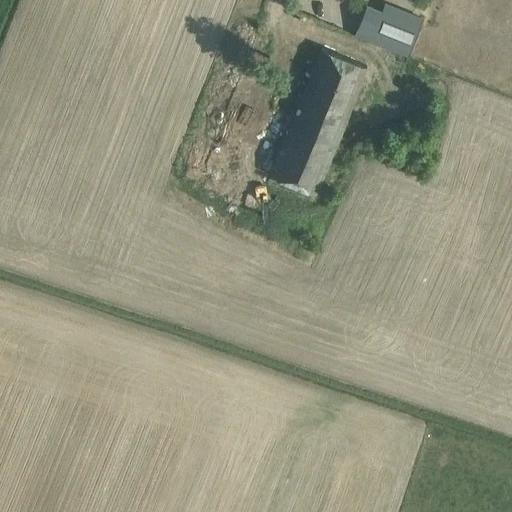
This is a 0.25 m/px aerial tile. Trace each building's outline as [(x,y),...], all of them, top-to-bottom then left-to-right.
[(313,0),(309,13),(327,21),(335,3),(327,0),(313,0)] [(366,5),(354,33),(408,54),(422,19),(384,4),(381,11),(366,5)] [(367,65),(321,48),(273,176),(318,196),(367,65)] [(224,76),(207,121),(237,132),(254,87),(224,76)] [(403,143),(395,158),(425,171),(432,156),(403,143)]
